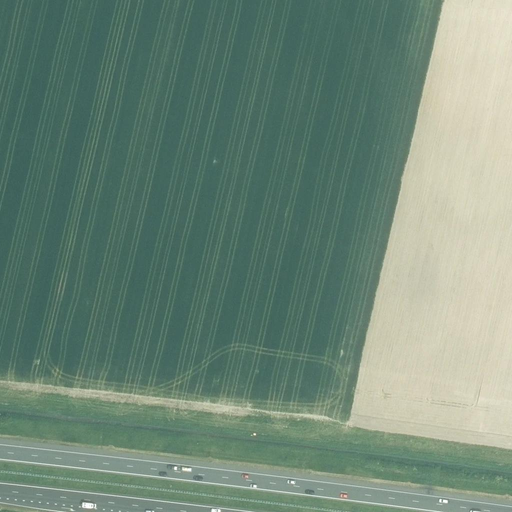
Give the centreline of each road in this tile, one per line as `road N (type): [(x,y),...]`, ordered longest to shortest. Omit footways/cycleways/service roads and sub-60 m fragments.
road 1 (motorway): [(497,511),(0,452)]
road 2 (motorway): [(0,490),(188,511)]
